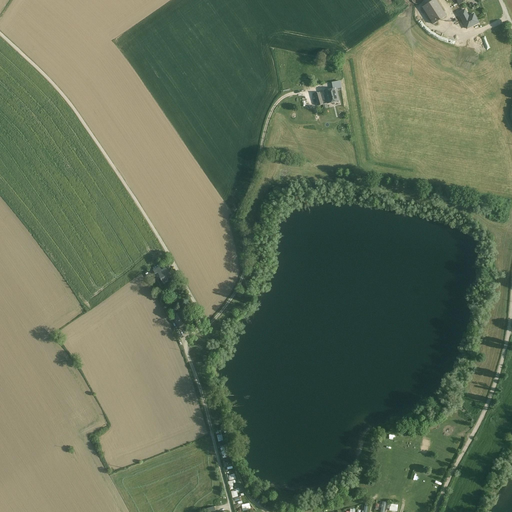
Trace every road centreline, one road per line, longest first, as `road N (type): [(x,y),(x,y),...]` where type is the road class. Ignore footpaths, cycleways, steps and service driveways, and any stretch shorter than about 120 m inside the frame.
road 1 (track): [(0,35),(66,100),(195,301),(198,318),(185,347),(232,511)]
road 2 (track): [(316,89),(273,107),(235,218),(243,261),(238,287),(213,319),(193,328)]
road 3 (track): [(435,511),(489,399),(511,301)]
